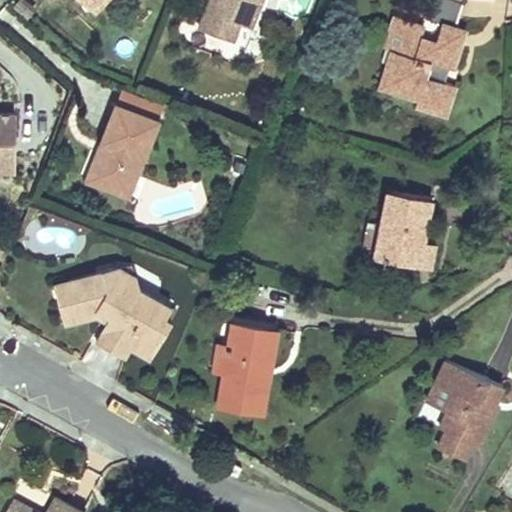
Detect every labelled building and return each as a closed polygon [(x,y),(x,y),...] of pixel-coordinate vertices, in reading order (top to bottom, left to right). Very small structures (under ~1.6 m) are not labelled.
[(82,0),(94,11),(104,0),(82,0)] [(258,9),(261,0),(210,0),(199,29),(232,42),(240,22),(246,5),(258,9)] [(452,0),(433,0),(427,20),(441,25),(456,30),(464,4),(452,0)] [(251,27),(258,9),(246,5),(240,22),(251,27)] [(417,98),(415,105),(445,115),(454,85),(443,81),(438,80),(443,66),(448,67),(452,69),(459,47),(437,39),(435,43),(421,39),(424,28),(395,18),(385,48),(393,50),(401,53),(397,67),(388,65),(381,87),(403,93),(404,88),(419,92),(417,98)] [(441,25),(437,39),(459,47),(464,32),(456,30),(441,25)] [(393,50),(388,65),(397,67),(401,53),(393,50)] [(419,92),(404,88),(403,93),(417,98),(419,92)] [(86,182),(119,194),(127,173),(137,177),(159,119),(116,102),(86,182)] [(15,113),(0,112),(0,171),(14,172),(15,113)] [(119,194),(129,198),(137,177),(127,173),(119,194)] [(431,197),(388,189),(375,258),(418,266),(423,240),(431,197)] [(423,240),(418,266),(430,269),(435,242),(423,240)] [(139,288),(132,262),(119,265),(122,278),(139,288)] [(139,288),(122,278),(119,265),(87,274),(77,292),(57,297),(64,323),(94,314),(97,308),(111,316),(107,322),(96,341),(124,357),(130,346),(151,358),(172,321),(166,317),(172,306),(139,288)] [(87,274),(54,283),(57,297),(77,292),(87,274)] [(111,316),(97,308),(94,314),(107,322),(111,316)] [(268,376),(278,322),(233,315),(232,322),(267,327),(259,375),(268,376)] [(262,412),(268,376),(259,375),(267,327),(232,322),(229,345),(224,369),(218,405),(262,412)] [(208,367),(224,369),(229,345),(212,341),(208,367)] [(432,402),(451,361),(446,359),(426,399),(432,402)] [(495,401),(502,385),(451,361),(432,402),(448,409),(440,426),(446,428),(437,446),(465,458),(473,441),(478,444),(498,402),(495,401)] [(418,420),(436,425),(441,408),(423,403),(418,420)] [(15,497),(6,511),(85,511),(86,511),(56,495),(46,511),(36,511),(38,509),(15,497)]
